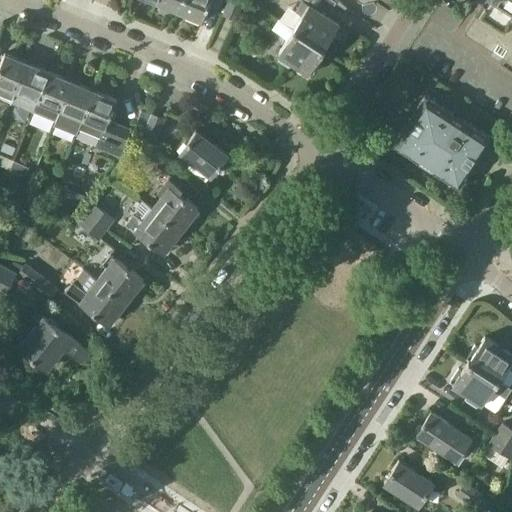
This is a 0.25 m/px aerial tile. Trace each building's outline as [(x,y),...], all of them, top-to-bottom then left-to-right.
[(155,0),(155,1),(178,11),(182,0),(155,0)] [(221,0),(182,0),(178,11),(202,20),(208,4),(218,8),(221,0)] [(243,0),(229,0),(224,15),(236,19),(243,0)] [(305,0),(304,0),(301,0),(295,10),(303,15),(295,28),(325,48),(326,48),(334,36),(331,34),(338,23),(304,1),(305,0)] [(511,0),(489,0),(486,6),(482,3),(463,32),(492,51),(494,49),(502,54),(501,57),(511,64),(511,0)] [(325,48),(295,28),(279,53),(280,54),(277,59),(289,67),(293,62),(309,73),(310,71),(313,73),(321,61),(318,59),(325,48)] [(0,64),(0,97),(11,102),(28,62),(5,53),(0,64)] [(28,62),(11,102),(32,111),(37,100),(39,100),(51,72),(28,62)] [(60,109),(72,81),(51,72),(39,100),(34,112),(56,120),(60,109)] [(82,118),(94,90),(72,81),(60,109),(56,120),(54,125),(76,134),(78,128),(82,118)] [(131,129),(108,119),(117,99),(94,90),(82,118),(78,128),(100,137),(97,145),(120,155),(131,129)] [(406,122),(392,144),(419,161),(420,159),(434,168),(433,170),(459,187),(473,165),(469,163),(474,155),(478,158),(492,136),(463,118),(461,120),(452,114),(454,112),(425,93),(411,114),(415,117),(410,125),(406,122)] [(394,117),(377,106),(367,120),(385,131),(385,130),(394,117)] [(145,125),(147,126),(151,114),(141,110),(137,122),(138,122),(145,125)] [(153,112),(152,114),(143,136),(155,141),(164,117),(153,112)] [(229,155),(196,129),(179,151),(212,176),(229,155)] [(131,152),(151,167),(161,154),(140,139),(131,152)] [(0,154),(0,164),(10,169),(14,161),(0,154)] [(14,161),(10,169),(25,176),(29,168),(14,161)] [(162,195),(152,207),(181,229),(198,207),(179,192),(183,187),(169,176),(157,191),(162,195)] [(181,229),(152,207),(143,199),(125,222),(162,252),(181,229)] [(88,214),(107,228),(115,218),(96,204),(88,214)] [(107,228),(88,214),(80,224),(99,239),(107,228)] [(127,298),(143,276),(110,251),(102,261),(107,265),(98,276),(127,298)] [(17,274),(49,299),(58,287),(26,262),(17,274)] [(17,274),(18,272),(0,263),(0,292),(6,295),(17,274)] [(127,298),(98,276),(97,277),(84,267),(75,280),(73,278),(65,289),(108,322),(127,298)] [(89,349),(45,315),(19,348),(47,369),(64,347),(80,360),(89,349)] [(466,357),(468,359),(498,378),(500,379),(508,367),(511,369),(511,353),(485,336),(478,346),(475,344),(466,357)] [(498,378),(468,359),(461,369),(458,367),(449,380),(452,382),(451,383),(468,394),(465,398),(477,406),(480,401),(482,402),(491,389),(505,398),(511,387),(510,386),(500,379),(498,378)] [(479,441),(466,432),(431,409),(416,433),(450,455),(448,458),(455,463),(461,462),(468,453),(470,454),(479,441)] [(495,433),(511,443),(511,428),(502,422),(495,433)] [(511,456),(511,443),(495,433),(488,443),(511,458),(511,456)] [(434,482),(399,459),(384,482),(419,504),(434,482)] [(456,494),(482,511),(493,511),(499,504),(465,481),(456,494)]
